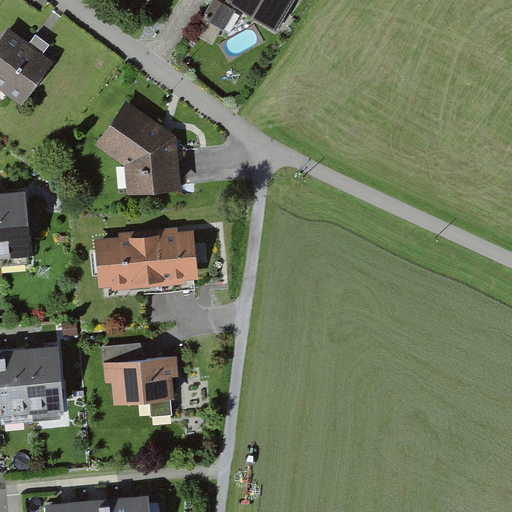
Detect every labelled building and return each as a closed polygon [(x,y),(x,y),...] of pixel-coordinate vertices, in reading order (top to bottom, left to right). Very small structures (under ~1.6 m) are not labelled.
[(269,37),(291,0),(224,0),(219,8),(269,37)] [(13,115),(47,69),(37,61),(43,53),(34,46),(28,42),(21,51),(2,37),(0,39),(0,110),(2,108),(13,115)] [(119,201),(173,195),(170,144),(160,137),(118,108),(87,152),(116,174),(119,201)] [(0,282),(23,281),(22,274),(28,273),(23,209),(0,210),(0,282)] [(111,247),(86,249),(87,261),(81,262),(84,286),(89,285),(91,300),(105,298),(105,304),(180,297),(179,288),(191,287),(187,241),(172,243),(171,236),(110,242),(111,247)] [(56,339),(59,352),(75,349),(73,336),(56,339)] [(61,429),(54,363),(0,366),(0,440),(57,435),(56,429),(61,429)] [(167,424),(165,408),(162,385),(172,384),(170,366),(100,373),(102,389),(107,389),(110,409),(142,406),(144,426),(167,424)]
